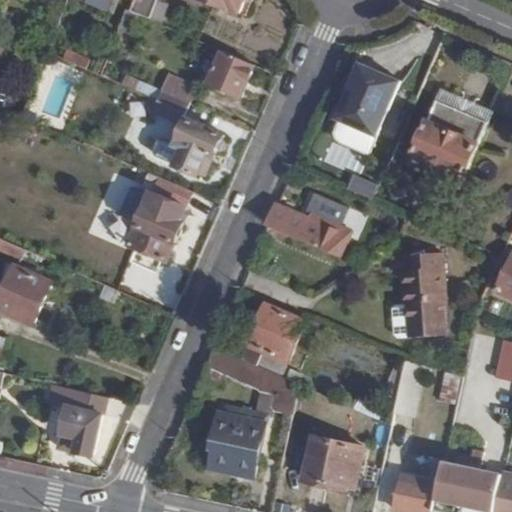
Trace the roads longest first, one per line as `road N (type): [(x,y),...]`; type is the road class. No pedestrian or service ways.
road 1 (residential): [(338,8),(119,510)]
road 2 (residential): [(119,510),(0,484)]
